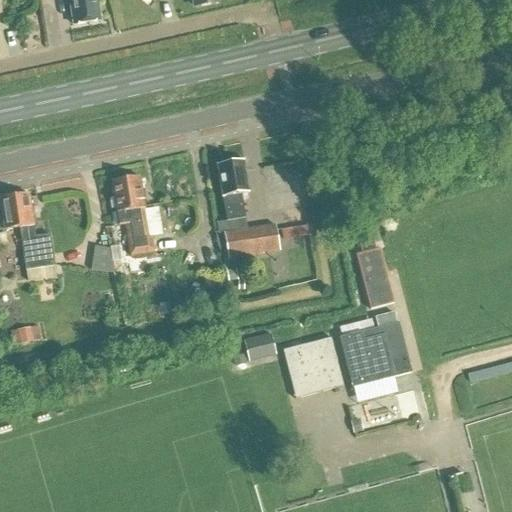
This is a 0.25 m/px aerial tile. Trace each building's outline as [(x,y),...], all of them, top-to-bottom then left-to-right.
[(69,0),(74,27),(100,24),(96,0),(69,0)] [(194,0),(195,9),(217,6),(215,0),(194,0)] [(247,230),(245,220),(241,196),(248,195),(243,163),(218,167),(227,223),(216,225),(218,235),(225,234),(230,259),(281,251),(277,225),(247,230)] [(149,240),(140,179),(111,184),(118,228),(125,227),(130,258),(154,255),(151,240),(149,240)] [(22,242),(26,267),(28,267),(29,271),(53,267),(49,238),(35,240),(28,196),(0,200),(0,201),(5,232),(20,230),(22,242)] [(306,228),(281,232),(283,241),(308,237),(306,228)] [(98,270),(117,269),(116,245),(97,246),(98,270)] [(376,253),(374,245),(360,248),(362,256),(376,253)] [(393,306),(379,252),(376,253),(362,256),(355,258),(370,313),(393,306)] [(54,268),(27,272),(29,284),(56,280),(54,268)] [(236,271),(226,273),(228,284),(238,282),(236,271)] [(206,281),(203,294),(218,298),(221,285),(206,281)] [(394,315),(375,321),(377,330),(397,325),(394,315)] [(411,376),(398,326),(339,341),(351,391),(411,376)] [(42,328),(14,332),(15,347),(43,342),(42,328)] [(244,344),(249,365),(276,358),(270,337),(244,344)] [(277,353),(290,401),(340,388),(327,340),(277,353)] [(245,357),(232,360),(234,370),(247,366),(245,357)] [(511,362),(467,375),(469,385),(511,373),(511,362)] [(361,421),(351,423),(354,435),(364,433),(361,421)]
